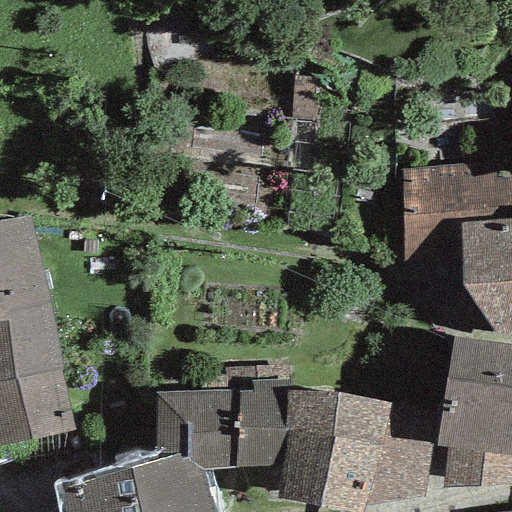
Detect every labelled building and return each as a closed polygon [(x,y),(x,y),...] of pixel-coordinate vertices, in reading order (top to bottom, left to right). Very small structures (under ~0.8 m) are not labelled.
[(469,168),(400,173),(406,273),(465,270),(462,214),(511,211),(511,175),(470,178),(469,168)] [(0,374),(50,370),(34,207),(0,211),(0,374)] [(511,448),(511,346),(454,335),(434,432),(449,435),(511,448)] [(0,440),(68,427),(50,370),(0,374),(0,440)] [(252,387),(156,390),(156,442),(176,448),(204,463),(282,457),(289,389),(291,379),(252,375),(252,387)] [(282,457),(278,488),(363,500),(421,488),(431,437),(389,432),(388,398),(289,389),(282,457)] [(511,448),(449,435),(444,481),(511,476),(511,448)] [(217,511),(204,463),(176,448),(69,476),(68,511),(217,511)]
